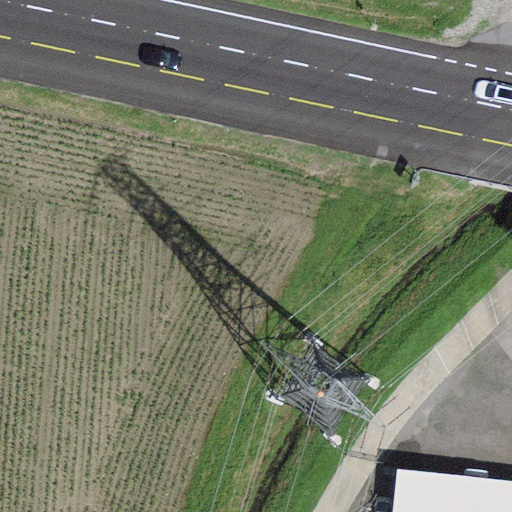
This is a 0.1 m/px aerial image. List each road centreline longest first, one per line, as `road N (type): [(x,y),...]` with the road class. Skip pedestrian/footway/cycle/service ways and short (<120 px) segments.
road 1 (primary): [(511,125),(0,16)]
road 2 (unclassified): [(511,295),(414,375),(331,511)]
